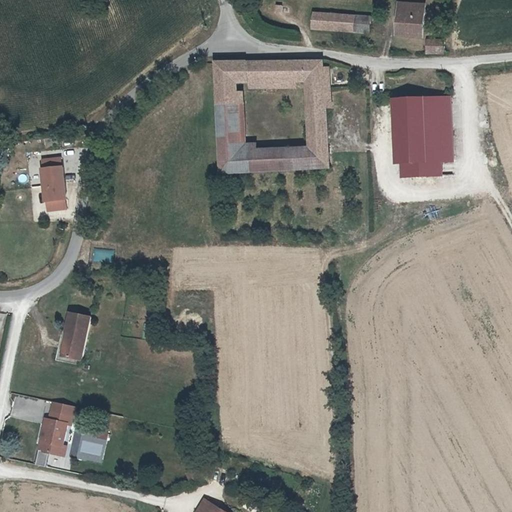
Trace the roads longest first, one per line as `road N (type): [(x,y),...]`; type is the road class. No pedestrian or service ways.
road 1 (unclassified): [(225,32),(135,85),(90,132),(78,246),(50,281),(21,297)]
road 2 (unclassified): [(511,55),(375,63),(333,47),(242,44),(225,32)]
road 3 (track): [(471,60),(495,198),(511,227)]
road 4 (unclassified): [(0,468),(157,500)]
